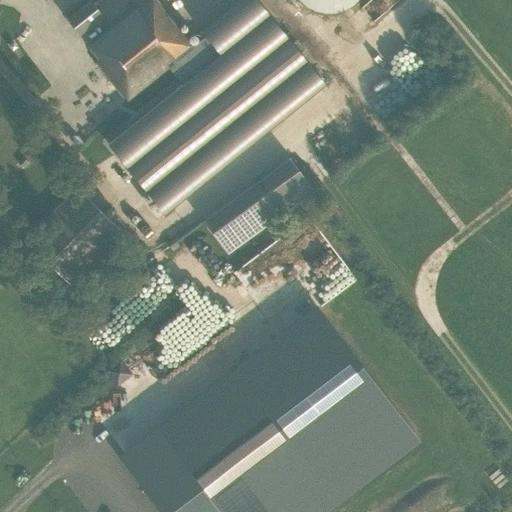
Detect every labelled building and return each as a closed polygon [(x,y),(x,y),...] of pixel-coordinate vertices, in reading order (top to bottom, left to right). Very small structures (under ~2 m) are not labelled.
[(131,0),(137,7),(88,46),(99,60),(95,63),(126,102),(169,68),(181,84),(108,142),(164,213),(324,85),(257,0),(238,0),(200,31),(205,38),(193,47),(155,0),(131,0)] [(351,6),(353,5),(356,2),(357,0),(299,0),(301,2),(303,4),(305,5),(307,7),(310,8),(313,10),(317,12),(320,12),(322,13),(326,13),(331,13),(335,13),(337,12),(340,12),(342,11),(346,9),(349,8),(351,6)] [(91,2),(67,20),(80,36),(103,17),(91,2)] [(351,155),(371,143),(360,124),(340,136),(351,155)] [(289,157),(203,221),(227,253),(313,190),(289,157)] [(69,285),(121,233),(76,188),(24,240),(69,285)] [(257,262),(286,307),(354,263),(325,218),(257,262)] [(111,314),(77,333),(88,352),(146,320),(130,291),(106,305),(111,314)] [(180,511),(324,511),(417,442),(314,308),(131,448),(180,511)]
